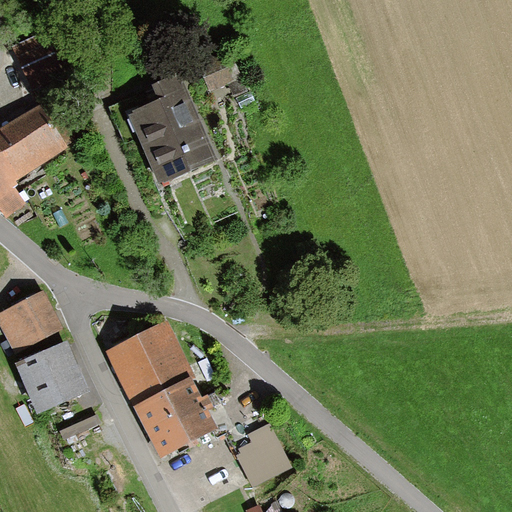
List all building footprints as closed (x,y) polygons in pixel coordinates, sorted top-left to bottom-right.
[(40,38),(16,46),(33,89),(56,80),(40,38)] [(227,54),(201,65),(210,85),(236,75),(227,54)] [(185,77),(157,88),(160,95),(163,104),(130,118),(157,184),(219,159),(185,77)] [(0,203),(7,215),(26,203),(14,183),(59,154),(56,149),(67,143),(41,103),(0,128),(0,203)] [(59,327),(41,291),(0,311),(0,316),(16,348),(59,327)] [(166,321),(112,348),(162,451),(217,424),(166,321)] [(61,343),(21,361),(42,407),(82,389),(61,343)] [(239,456),(257,489),(297,468),(274,425),(253,437),(258,446),(239,456)]
